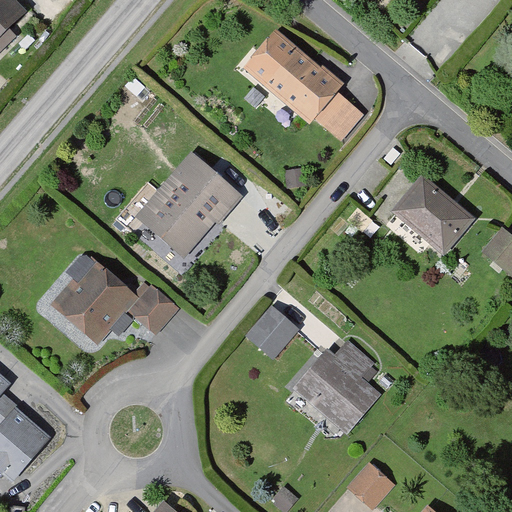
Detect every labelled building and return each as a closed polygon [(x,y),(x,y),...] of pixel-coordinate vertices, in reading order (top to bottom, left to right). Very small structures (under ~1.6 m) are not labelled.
[(23,0),(0,0),(0,49),(1,50),(34,10),(23,0)] [(254,66),(313,121),(351,80),(283,29),(254,66)] [(195,149),(143,212),(192,256),(250,195),(195,149)] [(287,168),(290,188),(310,186),(310,165),(287,168)] [(430,176),(400,213),(448,254),(481,218),(430,176)] [(511,228),(507,223),(484,250),(511,270),(511,228)] [(97,258),(56,302),(100,338),(139,289),(97,258)] [(154,283),(132,310),(158,329),(183,305),(154,283)] [(271,305),(245,336),(274,360),(300,329),(271,305)] [(330,349),(301,385),(351,432),(384,392),(366,376),(376,363),(350,340),(339,353),(330,349)] [(0,368),(0,467),(13,480),(53,434),(7,400),(13,381),(0,368)] [(371,459),(349,483),(374,507),(397,481),(371,459)] [(285,484),(273,500),(288,511),(301,496),(285,484)] [(182,511),(171,503),(162,511),(182,511)]
